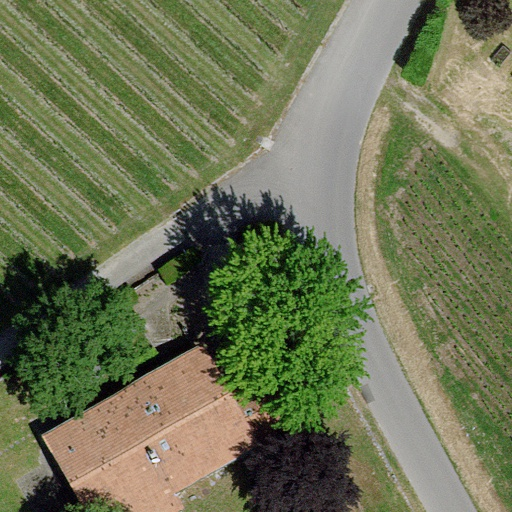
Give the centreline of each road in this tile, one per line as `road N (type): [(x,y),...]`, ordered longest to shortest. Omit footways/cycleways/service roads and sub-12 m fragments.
road 1 (unclassified): [(453,511),(352,309),(329,199),(327,161),(341,112),(398,0)]
road 2 (track): [(327,161),(183,228),(0,354)]
